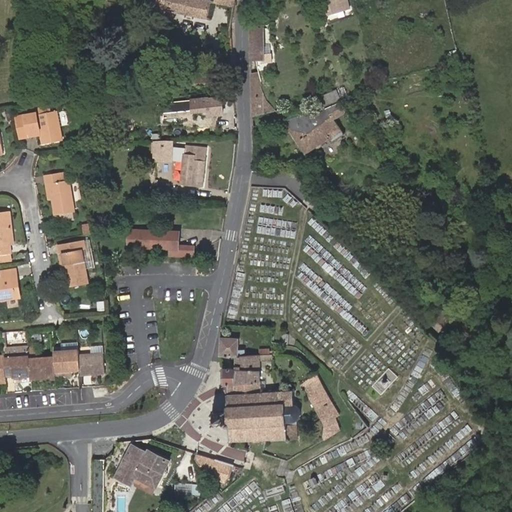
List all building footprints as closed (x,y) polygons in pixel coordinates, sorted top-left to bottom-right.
[(156,0),(155,5),(207,18),(210,0),(156,0)] [(323,0),(329,15),(349,10),(347,0),(323,0)] [(264,28),(250,28),(251,61),(263,60),(264,60),(264,54),(264,28)] [(273,54),(264,54),(264,60),(263,60),(263,63),(272,63),(273,54)] [(252,76),(253,116),(275,111),(266,101),(259,74),(252,76)] [(337,88),(317,97),(320,107),(341,98),(337,88)] [(208,116),(235,112),(233,95),(190,99),(191,109),(192,113),(208,111),(208,116)] [(159,113),(191,109),(190,99),(158,103),(159,113)] [(330,138),(332,142),(344,134),(335,119),(347,111),(340,101),(334,106),(317,116),(315,111),(285,122),(307,154),(330,138)] [(50,103),(35,106),(36,110),(36,113),(51,110),(50,103)] [(62,138),(56,109),(51,110),(36,113),(36,110),(24,113),(28,131),(40,128),(40,132),(43,142),(62,138)] [(28,131),(24,113),(13,115),(18,137),(40,132),(40,128),(28,131)] [(0,153),(9,151),(6,132),(0,132),(0,153)] [(171,143),(159,141),(158,157),(171,158),(171,143)] [(203,187),(206,156),(207,147),(186,145),(185,153),(184,158),(183,167),(182,179),(181,185),(203,187)] [(44,173),(50,198),(53,198),(56,214),(76,210),(68,169),(44,173)] [(10,239),(14,239),(9,210),(0,210),(0,260),(12,259),(11,253),(13,253),(11,244),(10,239)] [(171,256),(193,257),(193,247),(178,246),(179,232),(128,229),(127,248),(171,250),(171,256)] [(72,269),(65,270),(68,285),(91,280),(89,267),(85,247),(89,246),(88,237),(70,240),(72,249),(65,250),(67,262),(70,262),(72,269)] [(60,242),(65,270),(72,269),(70,262),(67,262),(65,250),(72,249),(70,240),(60,242)] [(89,246),(85,247),(89,267),(97,265),(92,245),(89,246)] [(0,300),(2,300),(1,297),(20,295),(17,277),(19,277),(18,269),(3,271),(4,278),(0,278),(0,300)] [(99,301),(99,311),(108,310),(107,301),(99,301)] [(239,339),(220,338),(220,356),(235,357),(245,356),(245,350),(239,351),(239,339)] [(38,344),(30,345),(31,356),(39,355),(38,344)] [(31,356),(30,345),(6,346),(6,347),(6,354),(6,355),(7,369),(32,368),(31,356)] [(82,365),(81,354),(80,348),(56,350),(57,354),(57,366),(82,365)] [(107,373),(106,363),(105,352),(81,354),(82,365),(82,369),(82,374),(107,373)] [(57,366),(57,354),(39,355),(31,356),(32,368),(32,375),(33,377),(48,376),(48,374),(50,374),(58,373),(57,366)] [(226,391),(264,391),(264,388),(261,388),(259,360),(272,360),(272,355),(270,355),(260,355),(245,356),(235,357),(235,368),(222,369),(222,386),(226,386),(226,391)] [(82,369),(82,365),(57,366),(58,373),(67,372),(67,370),(75,369),(82,369)] [(32,368),(7,369),(8,374),(16,373),(16,376),(32,375),(32,368)] [(371,387),(381,395),(396,375),(386,368),(371,387)] [(323,437),(325,441),(341,431),(334,419),(340,416),(318,375),(301,384),(307,393),(308,398),(323,422),(323,437)] [(249,441),(265,441),(285,441),(289,443),(289,446),(297,445),(296,422),(299,418),(300,415),(300,411),(299,409),(298,407),(295,406),(293,405),(293,390),(264,391),(226,391),(227,394),(224,396),(227,398),(227,408),(226,408),(226,409),(223,412),(214,412),(213,410),(211,413),(213,415),(214,423),(212,425),(214,427),(218,425),(225,425),(225,427),(227,428),(229,428),(230,441),(249,441)] [(132,445),(116,476),(132,483),(135,477),(157,487),(169,460),(148,449),(146,452),(132,445)] [(225,482),(227,481),(229,479),(234,465),(197,453),(194,459),(208,477),(225,482)] [(104,511),(108,461),(97,460),(93,511),(97,511),(104,511)] [(135,477),(132,483),(154,493),(157,487),(135,477)] [(202,484),(176,482),(175,494),(201,495),(202,484)]
